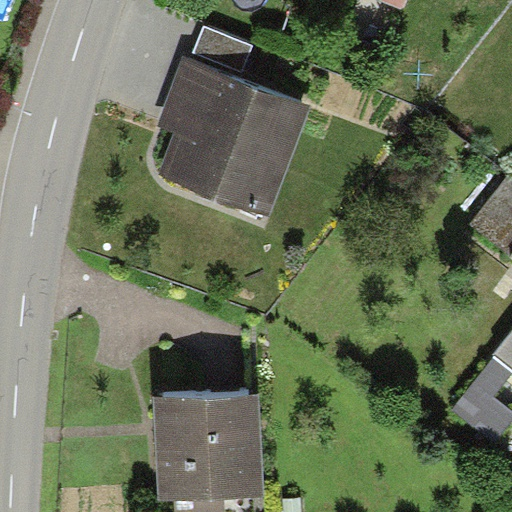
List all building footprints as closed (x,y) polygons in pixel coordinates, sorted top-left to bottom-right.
[(189,50),(239,69),(252,38),(202,18),(189,50)] [(239,69),(189,50),(184,47),(159,111),(180,119),(164,160),(266,199),(307,95),(239,69)] [(511,177),(504,172),(472,217),(511,244),(511,177)] [(511,326),(498,344),(511,354),(511,326)] [(157,379),(161,482),(179,481),(180,508),(224,507),(223,481),(258,479),(254,376),(157,379)]
